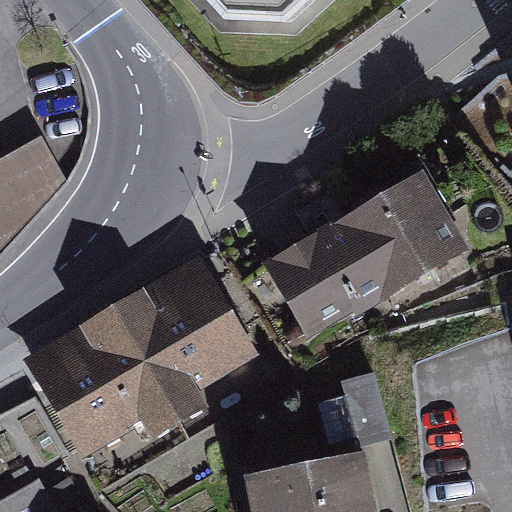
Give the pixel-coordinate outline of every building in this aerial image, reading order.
[(421,162),(263,251),(311,335),(469,246),(421,162)] [(202,252),(25,354),(84,456),(146,420),(154,433),(210,401),(203,388),(261,354),(202,252)] [(375,369),(342,377),(358,441),(368,439),(391,434),(375,369)] [(0,511),(59,511),(49,492),(73,479),(28,397),(0,412),(0,511)] [(358,441),(247,463),(256,511),(382,511),(368,439),(358,441)]
